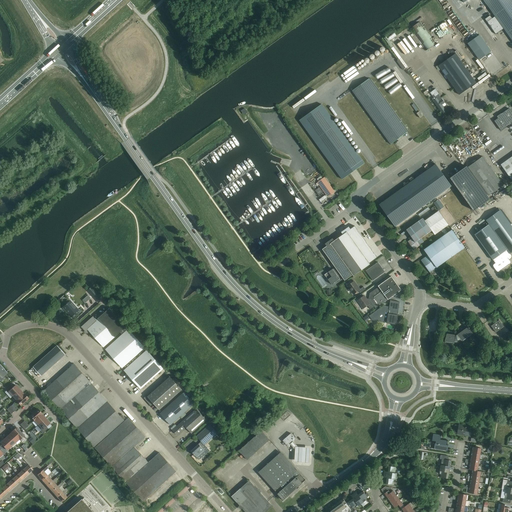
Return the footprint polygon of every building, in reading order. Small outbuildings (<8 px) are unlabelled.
[(511,0),(483,0),(495,16),(504,28),(511,39),(511,0)] [(496,34),(504,28),(495,16),(492,18),(490,16),(485,19),(490,27),(496,34)] [(427,50),(436,43),(420,21),(411,28),(427,50)] [(479,35),(467,43),(479,60),(491,51),(479,35)] [(438,66),(459,95),(476,83),(455,54),(438,66)] [(478,82),(480,83),(487,77),(486,75),(478,82)] [(390,145),(395,141),(408,131),(370,78),(351,92),(390,145)] [(430,93),(434,97),(432,99),(442,113),(446,111),(441,105),(444,103),(438,94),(439,94),(435,89),(430,93)] [(342,179),(364,163),(322,104),(299,120),(342,179)] [(509,125),(508,123),(511,120),(511,112),(509,108),(501,114),(502,115),(498,118),(494,121),(501,130),(509,125)] [(511,156),(500,165),(501,165),(511,180),(511,156)] [(488,196),(503,185),(483,157),(468,167),(488,196)] [(395,226),(451,186),(435,164),(379,205),(395,226)] [(450,178),(473,211),(490,199),(467,166),(450,178)] [(328,197),(334,193),(323,178),(318,182),(328,197)] [(493,266),(497,272),(498,272),(510,263),(511,262),(508,259),(510,257),(510,256),(509,255),(510,254),(511,253),(511,226),(500,210),(486,220),(489,224),(474,234),(495,263),(493,265),(493,266)] [(448,225),(438,211),(425,221),(423,218),(406,230),(412,238),(408,242),(414,250),(420,245),(420,244),(423,241),(421,238),(432,231),(435,235),(448,225)] [(377,257),(355,226),(350,229),(349,227),(341,232),(343,234),(334,241),(332,238),(325,244),(326,246),(322,249),(335,268),(342,276),(344,280),(352,275),(353,276),(370,264),(369,263),(377,257)] [(438,266),(464,247),(452,229),(424,249),(428,255),(421,260),(429,272),(430,272),(431,274),(433,274),(437,272),(437,270),(439,268),(438,266)] [(373,280),(385,272),(378,262),(366,271),(373,280)] [(339,278),(342,276),(335,268),(333,269),(332,269),(332,270),(331,271),(330,270),(324,275),(331,284),(339,279),(339,278)] [(382,291),(388,299),(401,290),(391,276),(378,286),(379,287),(370,293),(369,300),(371,301),(374,298),(374,297),(382,291)] [(318,279),(324,288),(327,286),(321,277),(318,279)] [(347,286),(353,294),(359,290),(360,293),(365,289),(363,287),(360,289),(354,281),(347,286)] [(101,297),(94,289),(90,292),(97,300),(101,297)] [(388,299),(382,291),(374,297),(374,298),(371,301),(369,300),(367,300),(364,296),(357,300),(363,308),(367,306),(368,306),(370,309),(374,306),(376,308),(380,305),(388,299)] [(70,301),(70,302),(68,300),(67,300),(66,301),(66,303),(67,304),(63,308),(66,311),(67,311),(72,316),(79,310),(70,301)] [(384,305),(369,316),(372,320),(383,322),(383,321),(387,322),(386,323),(396,325),(398,315),(397,315),(397,311),(398,311),(400,302),(390,300),(389,307),(386,306),(386,305),(384,305)] [(126,327),(109,308),(96,320),(93,316),(81,327),(86,332),(87,331),(89,332),(93,336),(93,335),(103,347),(120,332),(122,334),(128,330),(126,327)] [(504,327),(499,320),(491,326),(496,332),(504,327)] [(468,327),(457,335),(455,335),(447,334),(446,340),(456,342),(458,343),(460,341),(471,333),(468,327)] [(105,349),(122,368),(145,348),(128,329),(128,330),(122,334),(106,349),(105,349)] [(41,376),(65,354),(57,345),(33,367),(41,376)] [(146,350),(124,370),(141,389),(163,369),(146,350)] [(44,390),(94,447),(124,420),(126,419),(122,414),(120,416),(74,364),(44,390)] [(159,410),(180,391),(182,390),(170,376),(148,396),(147,395),(144,398),(150,406),(153,403),(159,410)] [(20,390),(15,385),(12,388),(10,386),(5,390),(7,393),(9,391),(13,396),(20,390)] [(16,401),(24,394),(20,390),(13,396),(17,400),(16,400),(16,401)] [(193,405),(182,393),(160,413),(170,425),(193,405)] [(16,401),(20,405),(23,403),(24,404),(27,401),(26,400),(28,398),(24,394),(16,401)] [(35,420),(34,420),(42,413),(38,409),(35,411),(34,410),(31,413),(32,414),(30,416),(34,421),(35,420)] [(186,427),(189,431),(191,433),(206,420),(196,409),(172,430),(177,435),(186,427)] [(42,413),(34,420),(35,420),(38,424),(37,426),(45,418),(41,414),(42,414),(42,413)] [(37,426),(41,430),(40,431),(42,433),(48,428),(46,426),(50,423),(45,418),(37,426)] [(128,418),(95,448),(142,501),(164,482),(176,471),(159,453),(148,462),(134,447),(145,437),(128,418)] [(459,424),(457,434),(470,436),(472,427),(459,424)] [(196,436),(201,442),(204,445),(217,433),(210,425),(196,436)] [(19,439),(23,436),(26,439),(29,437),(24,432),(22,434),(16,427),(12,431),(19,439)] [(261,430),(252,439),(239,451),(247,460),(270,440),(261,430)] [(19,439),(12,431),(12,432),(8,435),(15,442),(19,439)] [(283,440),(288,446),(296,439),(291,433),(283,440)] [(431,448),(447,451),(448,445),(446,445),(447,441),(440,440),(441,435),(433,434),(432,441),(435,441),(434,448),(431,448)] [(8,435),(4,439),(11,446),(15,442),(8,435)] [(11,446),(4,439),(0,442),(7,450),(11,446)] [(201,442),(191,451),(194,454),(193,454),(194,455),(198,459),(197,457),(204,451),(203,449),(205,446),(204,445),(201,442)] [(295,447),(294,462),(308,463),(309,448),(295,447)] [(282,501),(283,500),(296,488),(297,489),(299,487),(298,486),(302,483),(306,480),(281,452),(258,472),(272,487),(279,495),(278,496),(282,501)] [(441,462),(440,468),(453,470),(453,467),(450,466),(451,460),(448,460),(448,456),(440,455),(439,462),(441,462)] [(20,456),(11,462),(16,468),(19,466),(16,463),(22,459),(20,456)] [(51,457),(45,463),(48,466),(54,460),(51,457)] [(478,465),(470,464),(470,462),(468,462),(466,463),(466,464),(469,465),(469,470),(472,470),(477,471),(478,465)] [(19,466),(23,470),(27,474),(32,469),(28,465),(24,468),(21,464),(19,466)] [(47,475),(44,472),(48,468),(46,466),(42,470),(37,475),(42,480),(47,475)] [(385,471),(384,474),(397,476),(398,467),(389,466),(388,472),(385,471)] [(453,470),(440,468),(439,474),(442,474),(441,477),(439,477),(438,477),(448,479),(449,473),(452,473),(453,470)] [(17,474),(22,479),(27,474),(23,470),(19,473),(15,469),(14,471),(17,474)] [(47,475),(42,480),(47,486),(52,481),(49,477),(53,474),(51,472),(47,475)] [(12,479),(16,484),(22,479),(17,474),(14,478),(10,474),(8,475),(12,479)] [(395,482),(397,476),(384,474),(384,477),(387,478),(386,484),(395,485),(392,485),(393,482),(395,482)] [(57,486),(54,482),(57,479),(56,477),(52,481),(47,486),(52,491),(57,486)] [(7,484),(11,489),(16,484),(12,479),(8,483),(5,479),(3,480),(7,484)] [(271,505),(260,492),(262,491),(259,488),(257,489),(249,480),(231,496),(240,505),(238,507),(241,510),(242,509),(245,511),(265,511),(272,506),(271,505)] [(62,492),(58,488),(62,484),(61,483),(57,486),(52,491),(57,496),(62,492)] [(0,487),(1,489),(5,494),(11,489),(7,484),(3,488),(0,484),(0,487)] [(388,490),(384,493),(387,498),(392,495),(393,497),(396,495),(391,487),(387,487),(387,488),(388,490)] [(62,492),(57,496),(61,502),(67,497),(63,493),(67,490),(66,488),(62,492)] [(502,502),(510,503),(510,500),(511,500),(511,490),(506,490),(504,499),(503,498),(502,502)] [(353,494),(361,504),(366,500),(364,498),(367,496),(363,491),(358,495),(356,492),(353,494)] [(361,504),(353,494),(351,496),(353,499),(348,502),(352,507),(354,505),(356,508),(361,504)] [(457,500),(456,505),(465,506),(466,500),(457,499),(457,497),(455,497),(454,498),(452,498),(451,497),(450,499),(457,500)] [(93,511),(90,507),(92,505),(84,498),(83,499),(82,499),(67,511),(93,511)] [(339,508),(341,511),(346,507),(344,505),(346,503),(343,498),(338,502),(341,506),(339,508)] [(404,506),(400,500),(397,502),(395,500),(391,503),(394,508),(398,505),(401,509),(404,506)] [(410,511),(411,511),(414,511),(409,503),(404,506),(401,509),(403,511),(406,511),(409,510),(410,511)]
